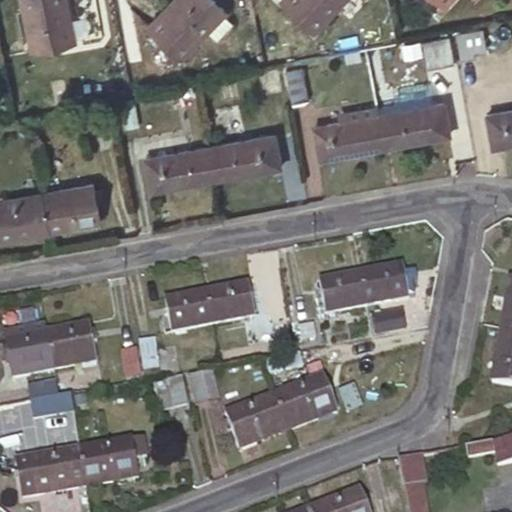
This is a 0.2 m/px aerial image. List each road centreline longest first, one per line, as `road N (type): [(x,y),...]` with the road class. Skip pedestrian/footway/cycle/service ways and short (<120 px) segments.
road 1 (residential): [(179,511),(416,423),(464,196)]
road 2 (residential): [(464,196),(0,279)]
